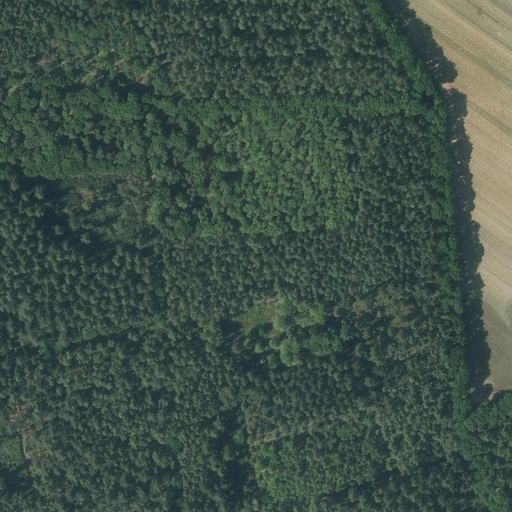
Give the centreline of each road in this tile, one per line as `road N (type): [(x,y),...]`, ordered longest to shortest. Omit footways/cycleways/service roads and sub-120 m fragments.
road 1 (track): [(444,94),(190,98)]
road 2 (track): [(162,321),(298,284)]
